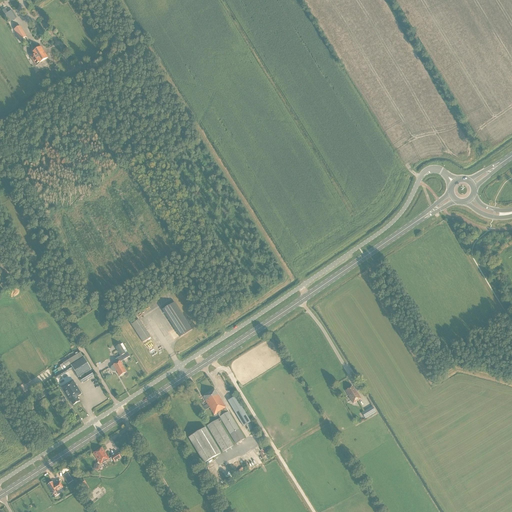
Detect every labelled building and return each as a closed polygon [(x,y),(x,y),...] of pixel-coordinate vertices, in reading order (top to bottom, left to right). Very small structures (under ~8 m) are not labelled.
[(9,13),(8,12),(6,9),(3,11),(9,22),(15,18),(11,11),(9,13)] [(34,21),(33,18),(31,18),(29,12),(25,13),(27,18),(29,23),(34,21)] [(20,26),(14,29),(21,40),(26,36),(20,26)] [(34,55),(31,57),(35,64),(39,62),(48,57),(41,47),(33,52),(34,55)] [(163,310),(180,337),(192,329),(175,303),(163,310)] [(139,320),(133,324),(144,342),(150,338),(139,320)] [(113,365),(113,366),(111,367),(111,369),(112,372),(114,372),(117,371),(120,376),(126,372),(123,367),(120,361),(130,356),(122,343),(120,344),(115,347),(120,356),(116,359),(118,362),(113,365)] [(63,363),(63,364),(60,366),(63,371),(67,369),(66,368),(83,357),(80,353),(63,363)] [(83,357),(73,364),(71,365),(78,377),(91,369),(83,357)] [(94,376),(91,372),(79,380),(82,384),(94,376)] [(71,402),(73,405),(79,401),(77,397),(81,394),(73,380),(60,388),(70,402),(71,402)] [(353,386),(347,390),(345,391),(353,404),(361,399),(353,386)] [(35,399),(31,394),(27,397),(20,387),(17,389),(24,399),(25,399),(28,403),(35,399)] [(226,407),(215,390),(203,397),(214,415),(217,413),(220,418),(218,419),(218,420),(207,426),(222,452),(233,445),(219,422),(222,420),(236,444),(244,438),(228,412),(226,407)] [(246,425),(250,422),(235,397),(228,401),(243,427),(246,425)] [(372,407),(364,411),(362,413),(366,419),(376,413),(372,407)] [(250,422),(246,425),(249,431),(254,429),(250,422)] [(221,453),(205,428),(189,438),(204,464),(221,453)] [(109,459),(102,448),(93,453),(100,464),(109,459)] [(120,458),(118,454),(118,453),(112,457),(114,461),(120,458)] [(67,472),(63,474),(64,476),(63,476),(68,484),(72,481),(68,474),(67,472)] [(60,482),(55,485),(52,482),(47,485),(55,497),(60,494),(58,491),(63,488),(60,482)] [(89,488),(85,482),(81,484),(85,491),(89,488)] [(101,495),(104,493),(103,491),(105,489),(102,484),(96,488),(101,495)]
